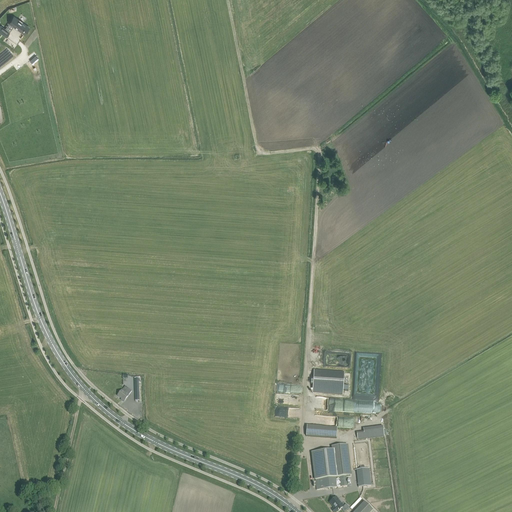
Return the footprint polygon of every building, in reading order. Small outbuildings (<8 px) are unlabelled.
[(15,18),(10,24),(15,27),(15,28),(15,27),(17,29),(21,32),(23,29),(24,30),(25,28),(24,28),(26,25),(22,23),(23,22),(22,22),(19,20),(20,20),(19,19),(19,20),(15,18)] [(314,371),(312,393),(343,395),(344,373),(314,371)] [(132,391),(125,386),(123,390),(122,390),(117,396),(121,399),(120,400),(124,403),(129,396),(128,396),(132,391)] [(284,403),(284,398),(281,398),(281,394),(274,394),(274,402),(284,403)] [(312,396),(311,408),(348,411),(349,401),(332,400),(332,398),(312,396)] [(296,407),(273,406),(273,416),(296,416),(296,407)] [(307,426),(306,436),(336,439),(337,428),(307,426)] [(383,426),(363,429),(364,432),(365,439),(384,437),(384,435),(384,431),(383,426)] [(347,487),(346,476),(351,476),(348,445),(331,447),(332,450),(312,452),(317,490),(347,487)] [(371,486),(370,469),(356,470),(358,487),(371,486)] [(332,510),(333,511),(336,511),(337,511),(342,508),(340,505),(341,504),(336,497),(330,502),(334,508),(332,510)] [(371,511),(373,510),(364,502),(354,511),(371,511)]
